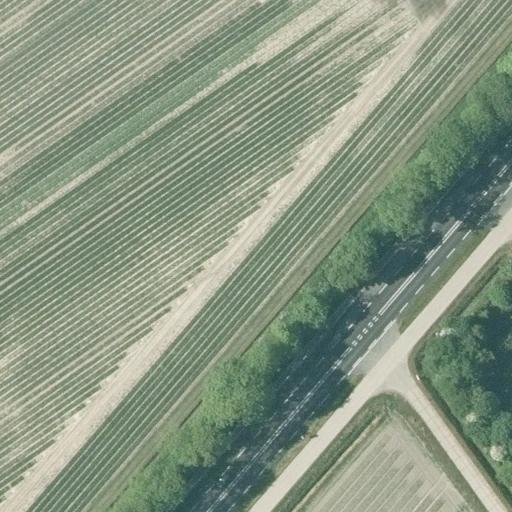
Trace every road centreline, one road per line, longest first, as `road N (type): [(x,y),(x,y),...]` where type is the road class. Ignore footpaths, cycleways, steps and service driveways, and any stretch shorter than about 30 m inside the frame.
road 1 (primary): [(210,511),(365,332)]
road 2 (primary): [(365,332),(495,182)]
road 3 (unclassified): [(261,511),(390,363)]
road 4 (unclassified): [(390,363),(511,225)]
